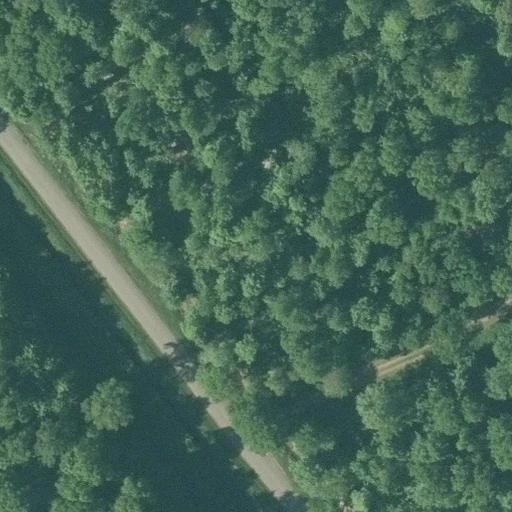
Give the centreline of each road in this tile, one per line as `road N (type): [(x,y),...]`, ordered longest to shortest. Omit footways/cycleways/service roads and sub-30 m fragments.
road 1 (unclassified): [(298,511),(0,129)]
road 2 (track): [(241,438),(288,408),(432,347),(511,293)]
